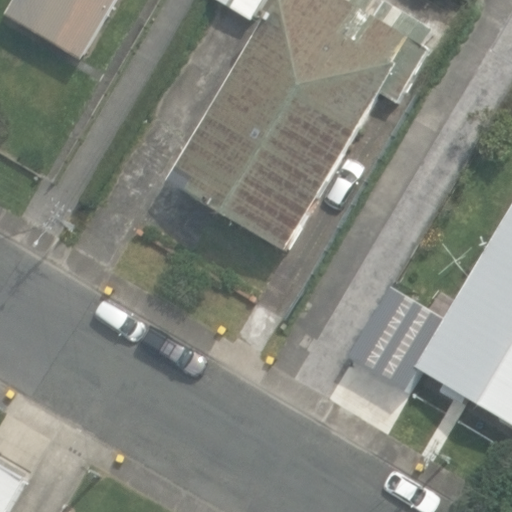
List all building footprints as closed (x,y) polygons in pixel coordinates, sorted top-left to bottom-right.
[(24,0),(14,18),(90,62),(126,0),(24,0)] [(214,0),(258,25),(272,0),(284,0),(179,188),(295,254),(384,96),(405,108),(435,56),(427,52),(439,30),(387,0),(214,0)] [(511,220),(423,370),(511,422),(511,220)] [(371,366),(406,386),(443,321),(409,301),(371,366)] [(0,511),(13,511),(31,482),(0,463),(0,511)]
